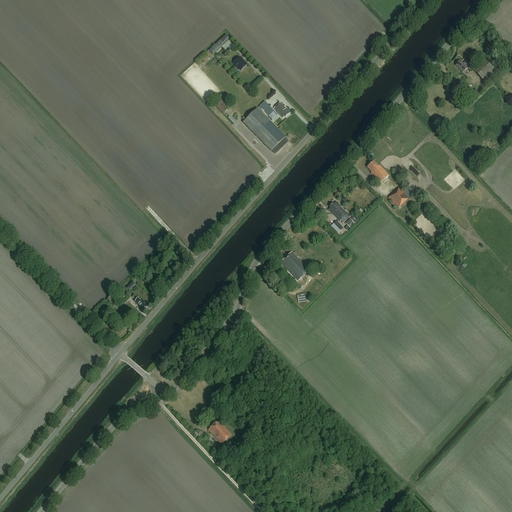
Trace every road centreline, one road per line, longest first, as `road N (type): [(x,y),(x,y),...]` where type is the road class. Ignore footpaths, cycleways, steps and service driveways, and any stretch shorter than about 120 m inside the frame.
road 1 (tertiary): [(157,400),(214,348),(263,252),(488,0)]
road 2 (unclassified): [(119,354),(430,0)]
road 3 (unclassified): [(0,498),(119,354)]
road 4 (unclassified): [(119,354),(0,231)]
road 5 (tertiary): [(43,511),(117,424),(157,400)]
road 6 (unclassified): [(259,511),(157,400)]
